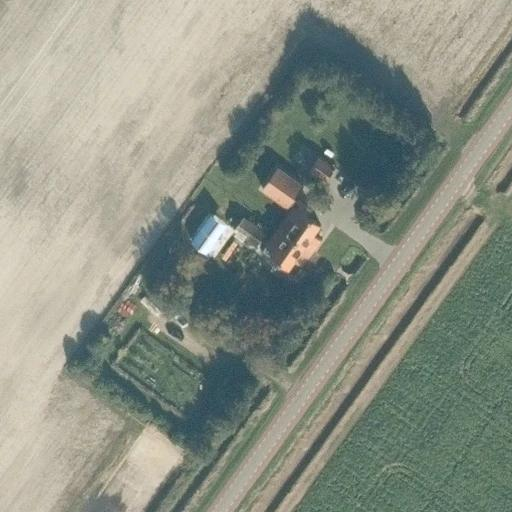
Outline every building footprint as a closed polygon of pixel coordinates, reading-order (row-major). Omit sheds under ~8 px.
[(346,123),(338,134),(349,141),(356,130),(346,123)] [(319,156),(309,171),(325,183),(335,168),(319,156)] [(294,207),(277,229),(311,253),(321,240),(314,235),(320,226),(307,216),(311,210),(298,201),(297,202),(292,198),(301,186),(276,168),(261,190),(286,207),(289,203),(294,207)] [(244,216),(231,234),(244,243),(246,240),(256,247),(268,229),(248,214),(246,217),(244,216)] [(311,253),(277,229),(263,250),(271,256),(270,258),(288,271),(295,261),(302,266),(311,253)]
